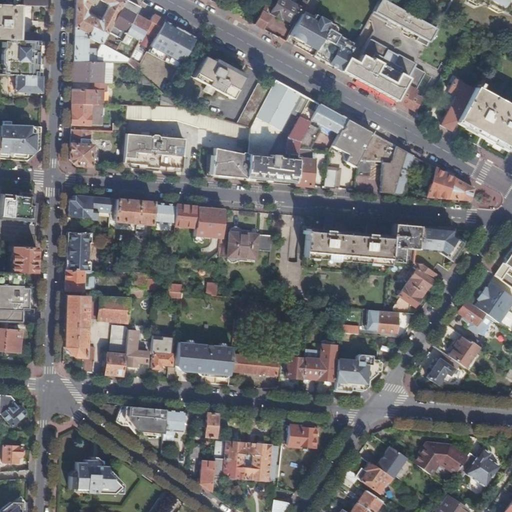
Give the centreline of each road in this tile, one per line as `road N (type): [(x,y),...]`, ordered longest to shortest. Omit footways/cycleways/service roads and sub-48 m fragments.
road 1 (tertiary): [(503,218),(52,178)]
road 2 (secondary): [(500,181),(166,0)]
road 3 (residential): [(46,384),(369,412)]
road 4 (residential): [(503,218),(369,412)]
road 5 (residential): [(218,511),(46,384)]
road 6 (tertiary): [(52,178),(46,384)]
road 7 (tertiary): [(59,0),(52,178)]
road 8 (residential): [(511,418),(369,412)]
road 9 (tertiary): [(46,384),(41,511)]
road 10 (residential): [(298,511),(369,412)]
